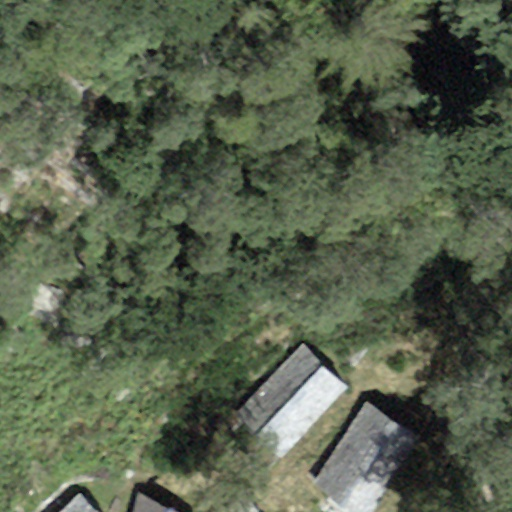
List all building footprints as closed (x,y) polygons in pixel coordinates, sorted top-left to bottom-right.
[(278,460),(346,385),(301,345),(233,419),(278,460)] [(369,511),(416,435),(363,403),(312,487),(353,511),(369,511)] [(219,511),(264,511),(246,490),(219,511)] [(93,511),(78,495),(59,511),(93,511)] [(173,511),(137,495),(132,511),(173,511)]
